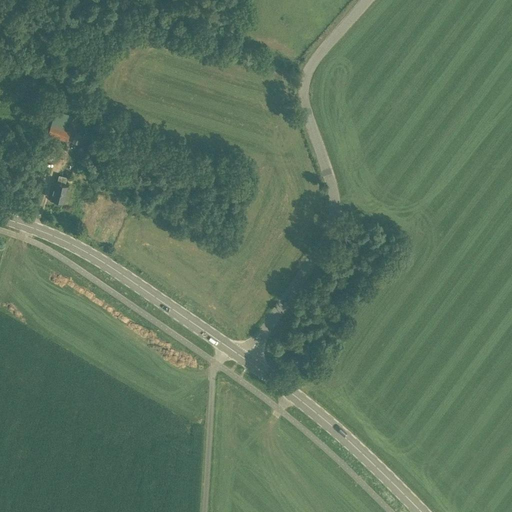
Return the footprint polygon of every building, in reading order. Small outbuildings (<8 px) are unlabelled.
[(75,84),(71,94),(81,97),(84,87),(75,84)] [(66,142),(69,132),(50,126),(47,136),(66,142)] [(83,146),(86,136),(74,133),(71,143),(78,145),(78,144),(83,146)] [(62,203),(62,200),(64,201),(68,185),(64,184),(66,177),(58,175),(57,183),(56,183),(52,200),(62,203)] [(119,190),(121,182),(105,178),(103,186),(119,190)]
